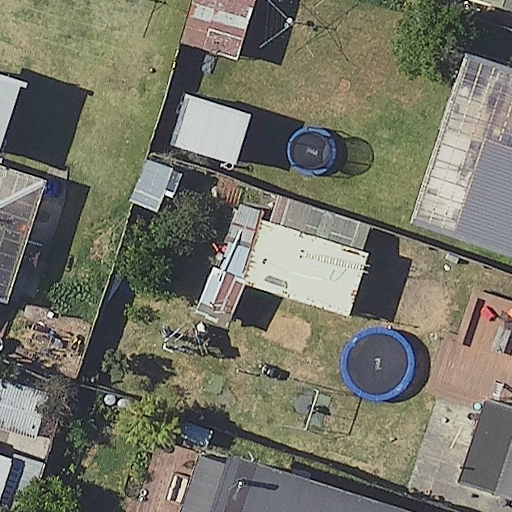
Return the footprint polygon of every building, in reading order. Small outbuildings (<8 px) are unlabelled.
[(511,57),(476,46),(420,221),(511,250),(511,57)] [(276,113),(202,86),(181,144),(255,171),(276,113)] [(409,125),(333,114),(322,190),(398,201),(409,125)] [(0,289),(26,297),(61,180),(0,161),(0,289)] [(384,246),(254,208),(234,276),(364,314),(384,246)] [(473,486),(511,497),(511,408),(499,404),(473,486)] [(422,511),(224,447),(202,511),(422,511)]
